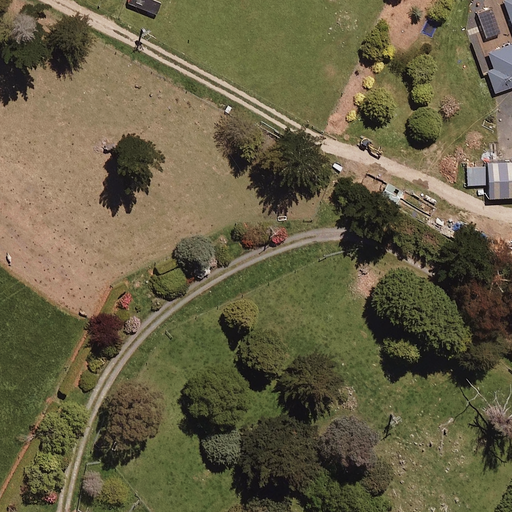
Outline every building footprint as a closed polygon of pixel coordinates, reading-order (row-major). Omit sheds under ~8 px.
[(158,2),(151,0),(129,0),(128,4),(154,13),(158,2)] [(485,69),(494,96),(511,90),(511,0),(499,0),(511,36),(511,41),(486,51),(492,67),(485,69)] [(490,6),(474,12),(485,39),(500,33),(490,6)] [(511,161),(465,164),(466,187),(486,186),(486,200),(511,198),(511,161)] [(392,187),(359,172),(353,186),(385,201),(392,187)]
